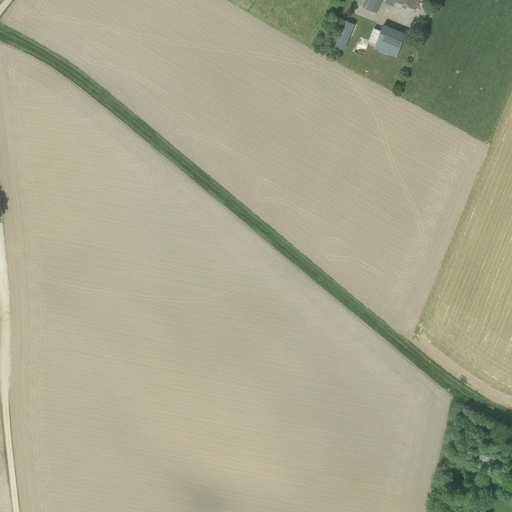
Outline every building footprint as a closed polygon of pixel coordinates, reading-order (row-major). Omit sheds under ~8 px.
[(364,8),(368,0),(367,0),(361,0),(359,6),(364,8)] [(381,0),(369,0),(366,9),(377,13),(381,0)] [(419,0),(395,0),(395,1),(416,9),(419,0)] [(344,19),(336,46),(346,49),(354,22),(344,19)] [(406,34),(383,25),(374,48),(396,57),(406,34)]
